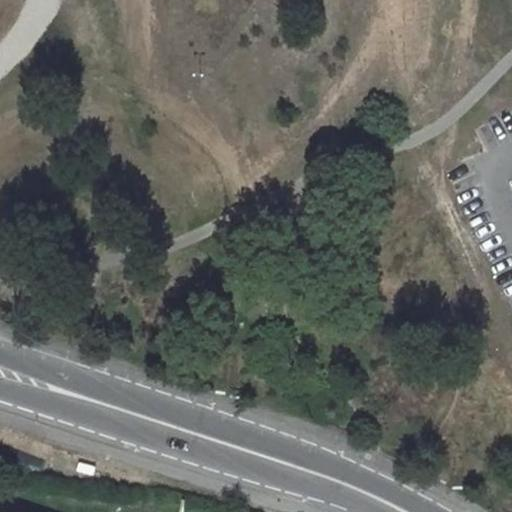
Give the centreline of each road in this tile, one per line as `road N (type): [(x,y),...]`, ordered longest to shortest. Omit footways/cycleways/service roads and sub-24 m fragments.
road 1 (residential): [(470,0),(237,450)]
road 2 (secondary): [(74,394),(237,450)]
road 3 (secondary): [(237,450),(396,511)]
